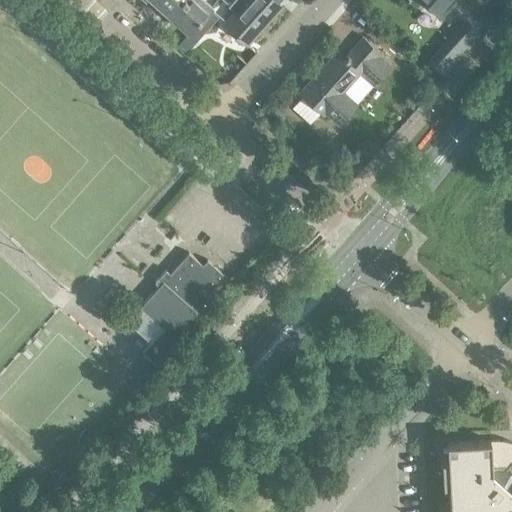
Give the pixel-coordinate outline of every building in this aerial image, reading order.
[(152,0),(169,15),(181,0),(152,0)] [(200,0),(181,0),(169,15),(187,31),(209,7),(200,0)] [(235,11),(224,23),(246,43),(281,5),(275,0),(232,0),(228,5),(235,11)] [(423,0),(437,12),(448,0),(423,0)] [(480,31),(470,21),(431,63),(442,73),(478,34),(478,33),(480,31)] [(338,122),(390,64),(379,54),(381,53),(361,35),(344,55),(337,49),(299,91),(303,94),(291,106),(310,122),(321,110),(323,112),(324,110),(338,122)] [(396,56),(402,50),(392,41),(387,48),(396,56)] [(55,67),(61,60),(48,50),(43,56),(55,67)] [(226,60),(214,62),(216,78),(229,76),(236,69),(226,60)] [(78,86),(83,79),(71,69),(66,75),(78,86)] [(175,332),(226,275),(206,258),(201,264),(187,251),(168,273),(164,269),(157,277),(161,281),(139,305),(145,310),(163,326),(175,332)] [(163,326),(139,305),(127,319),(150,341),(163,326)] [(158,363),(181,337),(175,332),(163,326),(150,341),(142,349),(158,363)] [(490,439),(490,438),(446,441),(449,511),(511,511),(511,441),(508,440),(499,439),(490,439)]
